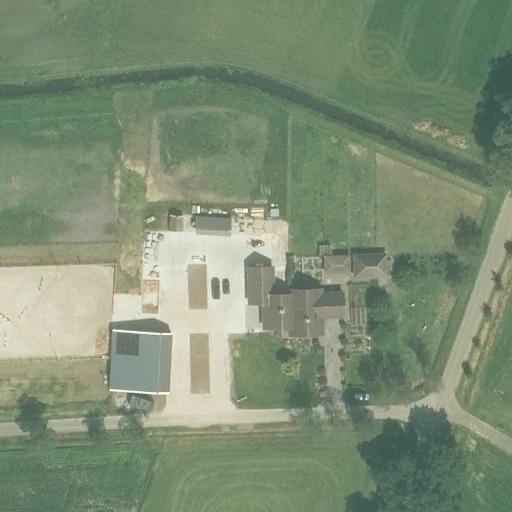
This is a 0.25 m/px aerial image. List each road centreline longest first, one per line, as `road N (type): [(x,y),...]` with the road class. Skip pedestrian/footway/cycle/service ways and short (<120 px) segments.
road 1 (unclassified): [(0,433),(437,409)]
road 2 (unclassified): [(437,409),(511,200)]
